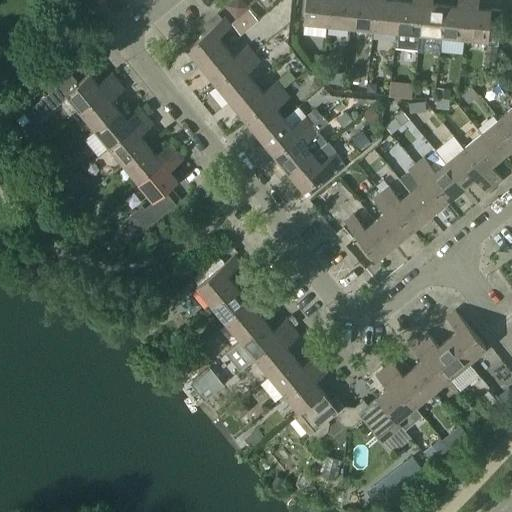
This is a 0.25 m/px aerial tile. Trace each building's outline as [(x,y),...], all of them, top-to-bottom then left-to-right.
[(233,0),(226,6),(236,19),(249,8),(242,0),(233,0)] [(306,0),(304,21),(328,24),(330,0),(306,0)] [(330,0),(328,24),(350,26),(352,0),(330,0)] [(352,0),(350,26),(373,28),(375,0),(352,0)] [(375,0),(373,28),(396,30),(398,0),(375,0)] [(418,45),(419,33),(422,0),(411,0),(412,1),(401,0),(398,0),(396,30),(395,42),(418,45)] [(422,0),(419,33),(442,35),(445,4),(433,3),(432,0),(422,0)] [(442,35),(464,37),(468,0),(457,0),(457,6),(445,4),(442,35)] [(499,47),(503,10),(478,8),(478,0),(468,0),(464,37),(489,40),(489,46),(499,47)] [(257,20),(249,9),(232,24),(240,34),(257,20)] [(202,66),(226,46),(218,37),(232,25),(225,16),(187,47),(202,66)] [(217,84),(254,52),(247,44),(234,56),(226,46),(202,66),(217,84)] [(231,101),(255,82),(247,72),(261,60),(254,52),(217,84),(231,101)] [(323,58),(314,57),(313,65),(322,66),(323,58)] [(497,71),(498,58),(487,57),(486,69),(497,71)] [(358,82),(359,70),(348,69),(347,81),(358,82)] [(278,80),(284,88),(295,78),(289,71),(278,80)] [(81,111),(119,80),(112,72),(98,83),(90,73),(66,93),(81,111)] [(81,111),(95,129),(119,109),(111,100),(125,88),(119,80),(81,111)] [(231,101),(246,119),(284,88),(277,80),(263,92),(255,82),(231,101)] [(373,83),(368,82),(367,91),(376,92),(376,87),(373,83)] [(413,83),(404,82),(403,95),(411,96),(413,83)] [(436,96),(450,98),(451,88),(437,87),(436,96)] [(290,96),(284,88),(246,119),(260,137),(284,117),(276,108),(290,96)] [(49,93),(32,108),(41,119),(58,105),(49,93)] [(437,97),(436,106),(449,107),(450,98),(437,97)] [(425,100),(409,101),(410,112),(426,110),(425,100)] [(371,106),(362,113),(371,124),(380,117),(371,106)] [(95,129),(110,146),(147,115),(141,107),(127,119),(119,109),(95,129)] [(511,107),(499,118),(511,133),(511,107)] [(307,115),(313,122),(322,115),(316,108),(307,115)] [(110,146),(124,164),(148,144),(140,135),(154,123),(147,115),(110,146)] [(292,127),(284,117),(260,137),(275,154),(313,123),(306,115),(292,127)] [(324,115),(314,124),(319,131),(330,122),(324,115)] [(395,116),(385,125),(391,132),(402,124),(395,116)] [(511,150),(511,133),(499,118),(481,132),(501,156),(510,148),(511,150)] [(290,172),(313,153),(305,143),(319,132),(313,123),(275,154),(290,172)] [(40,131),(29,140),(34,146),(45,137),(40,131)] [(501,156),(481,132),(464,147),(495,185),(503,178),(491,164),(501,156)] [(156,154),(148,144),(124,164),(139,181),(177,151),(170,142),(156,154)] [(487,191),(495,185),(464,147),(445,162),(465,186),(475,177),(487,191)] [(183,159),(177,151),(139,181),(153,199),(154,200),(178,180),(169,170),(183,159)] [(321,162),(313,153),(290,172),(304,190),(342,159),(335,151),(321,162)] [(416,163),(447,200),(465,186),(445,162),(436,170),(424,156),(416,163)] [(56,162),(47,170),(56,181),(65,174),(56,162)] [(430,215),(447,200),(416,163),(408,169),(420,183),(410,191),(430,215)] [(381,191),(412,229),(430,215),(410,191),(400,199),(389,185),(388,186),(382,179),(381,180),(377,174),(371,179),(381,191)] [(82,186),(74,176),(63,186),(71,195),(82,186)] [(394,244),(412,229),(381,191),(373,198),(384,212),(375,220),(394,244)] [(124,220),(133,231),(161,208),(154,200),(153,199),(143,207),(142,205),(124,220)] [(394,244),(375,220),(365,227),(354,214),(345,221),(376,259),(394,244)] [(212,304),(236,284),(228,275),(242,263),(234,254),(196,285),(212,304)] [(224,262),(219,256),(193,278),(198,284),(224,262)] [(226,321),(264,291),(257,282),(244,294),(236,284),(212,304),(226,321)] [(241,340),(265,320),(257,310),(271,299),(264,291),(226,321),(241,340)] [(468,362),(486,347),(455,309),(446,316),(458,330),(448,338),(468,362)] [(273,330),(265,320),(241,340),(225,353),(240,370),(256,357),(293,326),(287,318),(273,330)] [(270,375),(294,356),(286,346),(300,334),(293,326),(256,357),(270,375)] [(468,362),(448,338),(438,346),(427,332),(419,338),(450,377),(468,362)] [(433,391),(450,377),(419,338),(411,345),(422,359),(413,367),(433,391)] [(275,401),(285,393),(323,362),(316,354),(302,365),(294,356),(270,375),(260,383),(275,401)] [(392,361),(384,367),(415,406),(433,391),(413,367),(403,375),(392,361)] [(285,393),(298,409),(299,411),(323,391),(315,381),(329,370),(323,362),(285,393)] [(387,388),(378,396),(397,420),(398,419),(415,406),(384,367),(376,374),(387,388)] [(511,395),(511,388),(509,386),(499,394),(505,401),(511,395)] [(331,401),(323,391),(299,411),(298,409),(294,413),(310,432),(333,414),(343,426),(348,426),(349,406),(344,405),(336,396),(331,401)] [(401,423),(398,419),(397,420),(378,396),(368,404),(363,398),(354,406),(349,406),(348,426),(351,427),(364,417),(382,439),(401,423)] [(486,400),(476,408),(485,418),(495,410),(486,400)] [(470,420),(474,426),(483,418),(476,410),(470,414),(470,420)] [(458,441),(466,434),(460,427),(452,434),(458,441)] [(449,448),(441,438),(425,451),(433,461),(449,448)] [(410,478),(422,469),(412,456),(400,465),(410,478)] [(388,474),(367,490),(377,503),(398,487),(388,474)]
